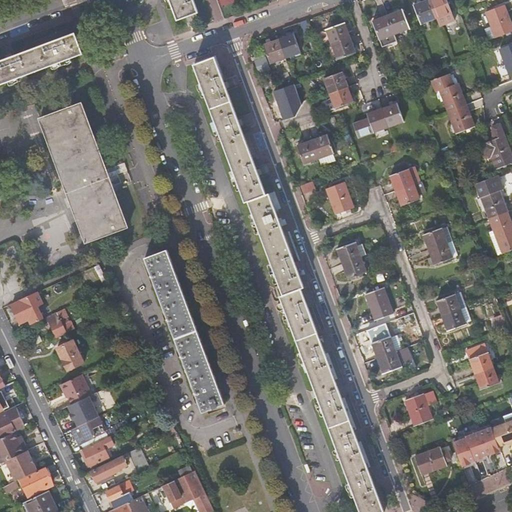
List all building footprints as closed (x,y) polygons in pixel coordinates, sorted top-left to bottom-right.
[(178,21),(199,13),(194,0),(169,0),(173,9),(178,21)] [(436,18),(429,0),(428,0),(414,6),(421,24),(436,18)] [(445,0),(429,0),(436,18),(451,13),(445,0)] [(491,27),(485,29),(489,41),(511,31),(511,26),(504,5),(486,12),(491,27)] [(402,10),(387,16),(394,35),(409,29),(402,10)] [(197,15),(187,18),(190,26),(200,23),(197,15)] [(394,35),(387,16),(372,22),(379,40),(394,35)] [(306,21),(300,23),(304,34),(310,31),(306,21)] [(326,30),(332,45),(350,38),(344,23),(326,30)] [(294,34),(279,40),(285,58),(301,53),(294,34)] [(0,85),(8,82),(18,79),(27,75),(51,66),(61,63),(79,56),(71,35),(50,43),(13,56),(12,53),(7,55),(8,58),(0,61),(0,85)] [(350,38),(332,45),(337,60),(356,53),(350,38)] [(285,58),(279,40),(264,45),(270,64),(285,58)] [(511,44),(500,49),(510,75),(511,74),(511,44)] [(213,90),(228,83),(228,82),(225,83),(215,57),(202,62),(213,90)] [(205,93),(213,90),(202,62),(194,65),(205,93)] [(324,79),(329,94),(348,87),(342,72),(324,79)] [(439,90),(448,112),(466,105),(457,83),(453,85),(449,74),(437,78),(437,77),(433,79),(433,80),(431,81),(435,92),(439,90)] [(223,141),(227,151),(247,142),(241,126),(244,124),(242,119),(239,120),(227,88),(230,87),(228,83),(213,90),(205,93),(206,97),(215,122),(219,131),(223,141)] [(282,119),(297,116),(295,107),(302,106),(298,83),(275,87),(282,119)] [(348,87),(329,94),(335,109),(353,102),(348,87)] [(397,103),(382,109),(389,127),(404,122),(397,103)] [(128,227),(83,107),(82,104),(41,119),(86,242),(128,227)] [(466,105),(448,112),(456,133),(474,126),(466,105)] [(389,127),(382,109),(367,114),(368,118),(353,124),(358,138),(373,132),(373,133),(389,127)] [(494,141),(481,145),(486,157),(490,155),(496,169),(511,163),(511,156),(499,123),(492,126),(494,141)] [(350,138),(348,131),(344,133),(346,139),(347,144),(352,142),(350,138)] [(327,135),(312,140),(319,159),(322,166),(335,161),(333,154),(334,154),(327,135)] [(319,159),(312,140),(297,146),(303,164),(319,159)] [(247,142),(227,151),(234,171),(237,181),(261,170),(260,169),(258,170),(247,142)] [(390,176),(396,191),(414,184),(420,182),(414,167),(409,169),(390,176)] [(262,174),(261,170),(237,181),(240,187),(260,177),(260,175),(262,174)] [(489,219),(507,212),(499,190),(498,187),(501,186),(497,176),(476,184),(481,198),(489,219)] [(267,195),(260,177),(240,187),(241,191),(246,203),(249,202),(253,213),(254,215),(274,205),(270,194),(267,195)] [(345,182),(326,189),(336,215),(354,208),(345,182)] [(414,184),(418,195),(425,193),(421,182),(420,182),(414,184)] [(414,184),(396,191),(401,206),(420,199),(418,195),(414,184)] [(355,496),(360,511),(383,511),(385,511),(371,475),(375,474),(372,468),(369,469),(309,307),(312,306),(310,299),(306,301),(302,289),(305,287),(297,268),(300,267),(298,262),(295,263),(279,219),(282,217),(280,212),(277,213),(274,205),(254,215),(257,223),(260,233),(272,264),(275,274),(279,283),(283,295),(280,296),(283,303),(279,304),(278,305),(277,307),(277,308),(278,310),(279,311),(280,311),(282,311),(285,321),(289,319),(293,329),(302,353),(305,362),(309,372),(317,396),(321,406),(325,415),(337,449),(341,460),(350,483),(355,496)] [(511,223),(507,212),(489,219),(497,241),(511,235),(511,223)] [(442,228),(447,243),(453,258),(460,256),(448,226),(442,228)] [(423,235),(429,250),(447,243),(442,228),(423,235)] [(337,249),(343,265),(362,258),(356,242),(337,249)] [(447,243),(429,250),(435,265),(453,258),(447,243)] [(167,250),(145,258),(202,413),(225,404),(220,390),(221,389),(220,385),(218,382),(217,382),(206,352),(207,352),(206,348),(204,345),(203,345),(192,316),(194,316),(192,312),(191,308),(190,309),(176,272),(177,272),(176,268),(175,264),(173,265),(167,250)] [(362,258),(343,265),(349,279),(367,272),(362,258)] [(384,288),(365,295),(375,321),(393,314),(384,288)] [(29,318),(32,324),(39,321),(34,310),(43,305),(38,293),(12,305),(20,322),(29,318)] [(437,301),(442,316),(460,309),(455,294),(437,301)] [(70,321),(64,309),(47,317),(57,337),(67,332),(66,331),(75,326),(72,320),(70,321)] [(460,309),(442,316),(448,331),(466,324),(460,309)] [(372,343),(378,359),(396,352),(403,349),(398,334),(372,343)] [(73,340),(57,347),(68,370),(84,362),(73,340)] [(396,352),(378,359),(383,374),(402,367),(396,352)] [(470,359),(475,375),(494,368),(488,353),(470,359)] [(494,368),(475,375),(481,390),(499,383),(494,368)] [(92,395),(82,375),(61,385),(65,393),(67,392),(69,397),(73,404),(89,396),(92,395)] [(423,394),(405,400),(415,427),(433,420),(428,406),(436,403),(432,391),(423,394)] [(73,404),(69,406),(72,413),(70,414),(73,420),(75,419),(78,426),(99,416),(89,396),(73,404)] [(0,438),(12,433),(12,431),(25,425),(17,407),(0,414),(0,438)] [(78,426),(72,429),(79,444),(94,437),(106,431),(99,416),(78,426)] [(511,420),(492,429),(499,447),(508,443),(511,441),(511,420)] [(474,457),(499,447),(492,429),(467,439),(474,457)] [(0,461),(1,463),(6,460),(28,450),(24,443),(21,444),(18,437),(15,431),(12,433),(0,438),(0,461)] [(101,441),(83,449),(92,466),(109,457),(101,441)] [(150,467),(140,447),(129,452),(138,473),(150,467)] [(441,447),(415,457),(421,475),(447,465),(446,461),(451,460),(447,449),(442,451),(441,447)] [(16,481),(18,480),(20,479),(37,471),(28,450),(6,460),(16,481)] [(122,457),(115,460),(120,470),(126,467),(122,457)] [(120,470),(115,460),(92,472),(98,484),(115,476),(114,472),(120,470)] [(37,471),(20,479),(28,495),(53,483),(45,467),(37,471)] [(205,491),(195,470),(163,486),(172,506),(193,496),(204,491),(205,491)] [(16,481),(10,484),(13,490),(21,486),(18,480),(16,481)] [(351,497),(355,496),(350,483),(346,484),(351,497)] [(115,508),(128,502),(120,485),(107,492),(115,508)] [(21,503),(25,511),(56,511),(58,511),(48,491),(21,503)] [(211,511),(214,511),(205,491),(204,491),(193,496),(172,506),(174,508),(194,499),(200,511),(211,511)] [(115,508),(107,511),(145,511),(142,504),(144,503),(141,496),(128,502),(115,508)]
